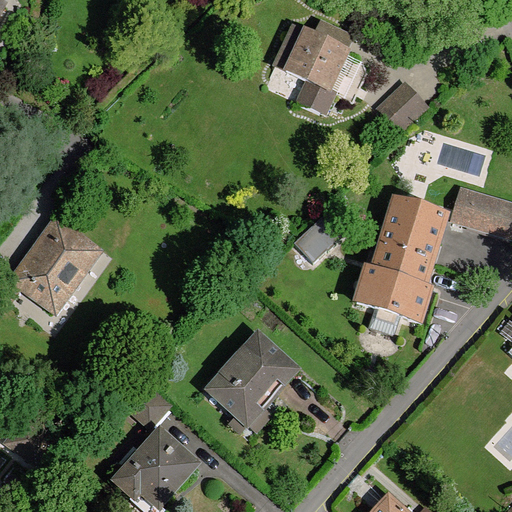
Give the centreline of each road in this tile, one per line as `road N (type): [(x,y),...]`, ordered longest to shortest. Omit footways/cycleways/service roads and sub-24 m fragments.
road 1 (residential): [(307,511),(511,280)]
road 2 (unknown): [(384,65),(429,73),(511,21)]
road 3 (unknown): [(274,511),(162,423)]
